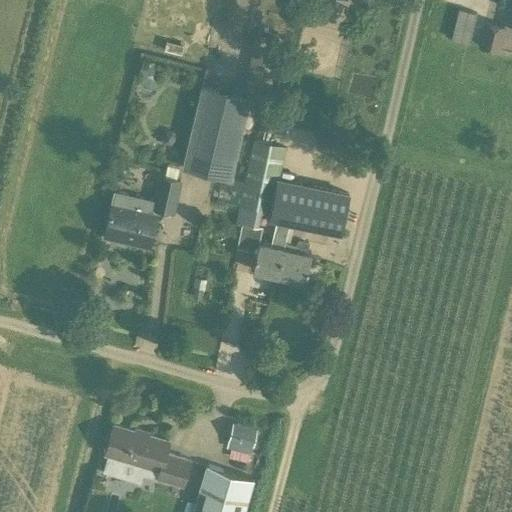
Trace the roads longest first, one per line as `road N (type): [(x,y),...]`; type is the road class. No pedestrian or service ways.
road 1 (unclassified): [(294,403),(316,367),(414,0)]
road 2 (unclassified): [(294,403),(0,330)]
